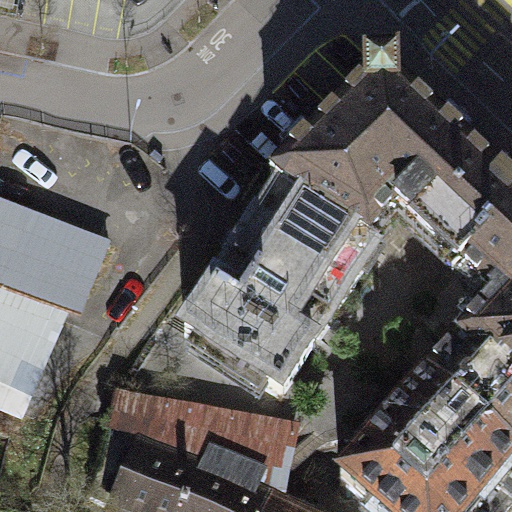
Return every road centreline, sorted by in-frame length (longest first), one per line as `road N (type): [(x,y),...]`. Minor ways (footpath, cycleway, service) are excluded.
road 1 (residential): [(0,79),(99,102),(154,101),(195,79),(273,0)]
road 2 (secondary): [(403,0),(511,102)]
